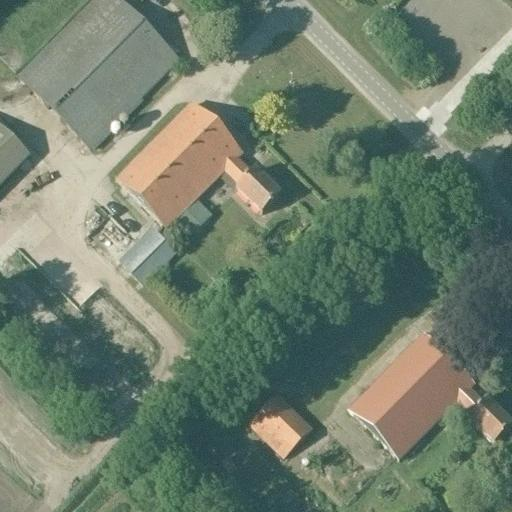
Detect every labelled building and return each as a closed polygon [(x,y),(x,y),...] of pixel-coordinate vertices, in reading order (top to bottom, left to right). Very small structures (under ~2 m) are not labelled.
[(112,0),(97,0),(17,81),(88,152),(177,63),(112,0)] [(261,217),(279,198),(253,172),(250,175),(236,161),(240,157),(189,107),(115,183),(165,233),(176,222),(192,237),(207,222),(192,206),(223,174),(237,188),(235,191),(261,217)] [(0,133),(0,187),(27,160),(0,133)] [(493,449),(511,430),(511,429),(485,403),(482,406),(468,392),(472,388),(422,338),(347,414),(397,464),(455,405),(469,419),(466,422),(493,449)] [(281,463),(311,433),(277,398),(246,428),(281,463)]
